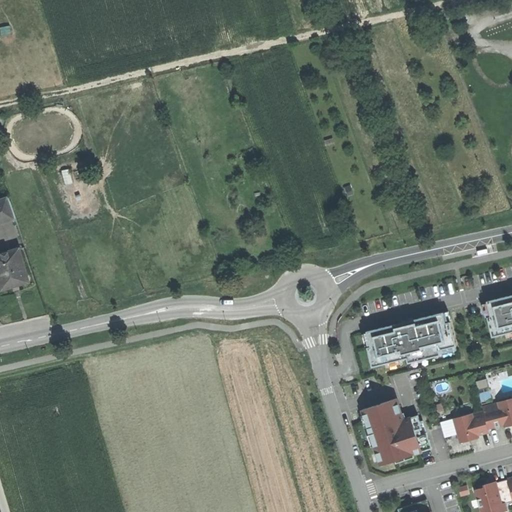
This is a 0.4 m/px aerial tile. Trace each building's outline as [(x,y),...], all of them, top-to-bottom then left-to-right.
[(0,198),(0,221),(15,217),(8,196),(0,198)] [(19,248),(0,253),(0,289),(13,286),(28,281),(19,248)] [(511,295),(487,301),(488,303),(491,315),(491,316),(487,317),(493,337),(509,333),(511,332),(511,295)] [(486,316),(491,315),(488,303),(482,305),(486,316)] [(368,347),(373,367),(389,363),(400,360),(407,358),(418,355),(419,360),(441,355),(440,350),(441,350),(453,347),(457,346),(448,311),(413,320),(412,320),(413,323),(403,325),(399,326),(396,327),(395,324),(367,331),(368,333),(371,344),(371,346),(368,347)] [(365,346),(371,344),(368,333),(363,334),(365,346)] [(402,365),(400,360),(389,363),(390,368),(402,365)] [(397,398),(362,410),(364,415),(367,415),(370,424),(367,425),(368,426),(371,435),(371,436),(373,435),(377,445),(374,445),(374,446),(381,465),(394,461),(394,458),(402,455),(413,452),(414,454),(432,448),(427,432),(422,434),(420,430),(423,429),(420,421),(418,415),(407,419),(397,422),(395,415),(401,413),(397,398)] [(484,414),(489,428),(504,424),(505,427),(510,426),(511,424),(511,398),(482,407),(484,414)] [(404,412),(401,413),(395,415),(397,422),(407,419),(404,412)] [(468,415),(454,418),(460,443),(472,440),(471,437),(479,435),(490,432),(489,428),(484,414),(469,418),(468,415)] [(365,427),(368,426),(367,425),(370,424),(367,415),(364,415),(361,416),(365,427)] [(372,447),(374,446),(374,445),(377,445),(373,435),(371,436),(371,435),(368,436),(372,447)] [(511,501),(511,495),(508,479),(496,483),(494,483),(495,486),(487,488),(487,486),(485,487),(475,489),(481,511),(502,511),(507,511),(505,504),(511,501)] [(461,486),(462,495),(470,494),(469,485),(461,486)] [(431,511),(427,499),(398,509),(399,511),(431,511)]
